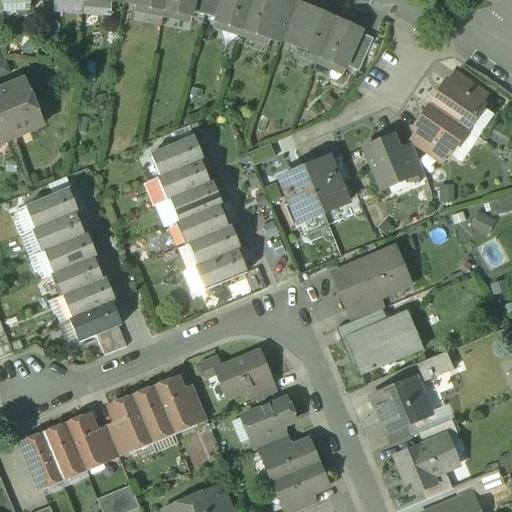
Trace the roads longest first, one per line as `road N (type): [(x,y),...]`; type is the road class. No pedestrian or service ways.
road 1 (residential): [(367,495),(286,308),(0,417)]
road 2 (residential): [(436,16),(371,108),(278,150)]
